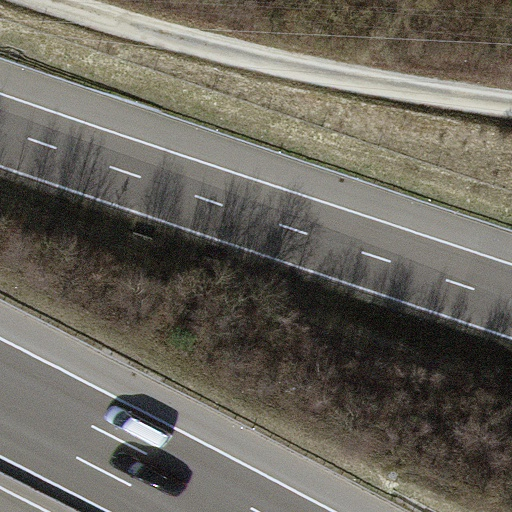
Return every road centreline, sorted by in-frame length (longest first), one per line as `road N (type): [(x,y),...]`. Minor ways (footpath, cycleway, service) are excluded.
road 1 (motorway): [(511,301),(0,128)]
road 2 (track): [(49,0),(304,67),(511,102)]
road 3 (motorway): [(221,511),(0,397)]
